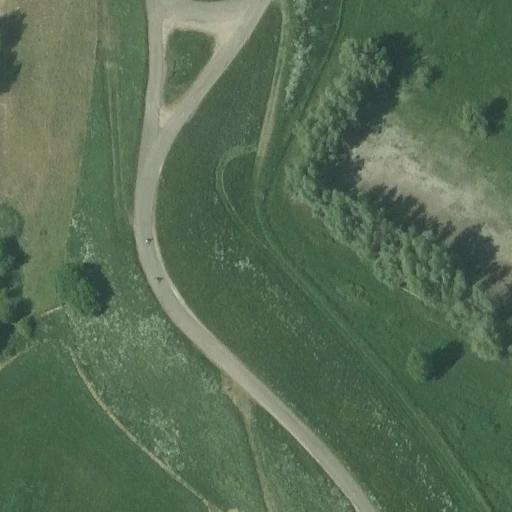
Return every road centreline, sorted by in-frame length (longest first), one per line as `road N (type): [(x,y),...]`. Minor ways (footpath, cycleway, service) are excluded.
road 1 (unclassified): [(366,511),(166,295),(143,224),(147,163)]
road 2 (unclassified): [(147,163),(256,9)]
road 3 (unclassified): [(147,163),(153,8)]
